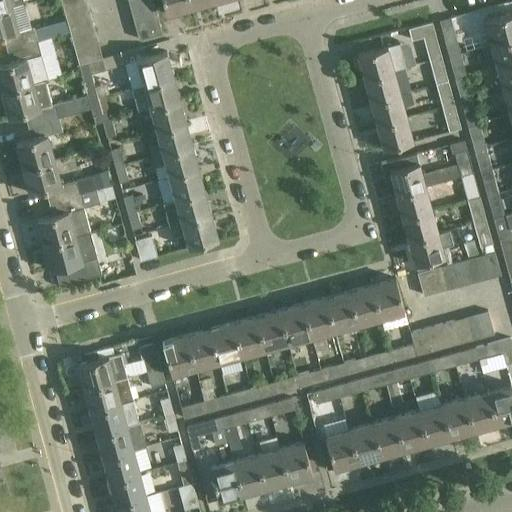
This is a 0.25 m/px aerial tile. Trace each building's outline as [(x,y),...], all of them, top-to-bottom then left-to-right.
[(23,0),(0,0),(0,9),(23,4),(24,3),(23,0)] [(90,11),(87,0),(86,0),(64,6),(67,18),(90,11)] [(156,10),(153,0),(147,0),(130,5),(133,16),(156,10)] [(191,8),(188,0),(162,0),(167,14),(191,8)] [(30,29),(23,4),(0,9),(0,37),(5,36),(8,50),(38,41),(35,27),(30,29)] [(159,22),(156,10),(133,16),(136,28),(159,22)] [(70,29),(93,23),(90,11),(67,18),(70,29)] [(511,13),(485,21),(491,45),(511,38),(511,13)] [(461,53),(451,17),(440,21),(450,56),(461,53)] [(162,33),(159,22),(136,28),(140,40),(162,33)] [(435,34),(432,22),(409,29),(412,40),(424,37),(435,34)] [(73,41),(96,34),(93,23),(70,29),(73,41)] [(76,53),(100,46),(96,34),(73,41),(76,53)] [(442,58),(435,34),(424,37),(431,61),(442,58)] [(511,63),(511,38),(491,45),(498,68),(511,63)] [(49,79),(38,41),(8,50),(12,62),(0,65),(0,84),(2,92),(44,80),(49,79)] [(406,67),(399,43),(358,54),(365,79),(394,71),(406,67)] [(103,58),(100,46),(76,53),(79,65),(103,58)] [(174,77),(167,52),(125,63),(132,88),(145,84),(174,77)] [(468,76),(461,53),(450,56),(456,79),(468,76)] [(106,71),(106,69),(103,58),(79,65),(83,77),(92,75),(106,71)] [(448,80),(442,58),(431,61),(437,83),(448,80)] [(511,63),(498,68),(504,91),(511,88),(511,63)] [(400,94),(394,71),(365,79),(371,102),(400,94)] [(98,97),(92,75),(83,77),(87,95),(88,100),(97,97),(98,97)] [(474,99),(468,76),(456,79),(463,102),(474,99)] [(180,100),(174,77),(145,84),(132,88),(139,112),(152,108),(180,100)] [(51,105),(44,80),(2,92),(9,117),(26,112),(29,125),(59,116),(91,108),(88,100),(87,95),(51,105)] [(454,104),(448,80),(437,83),(443,107),(454,104)] [(407,117),(400,94),(371,102),(377,125),(407,117)] [(102,114),(97,97),(88,100),(91,108),(93,117),(102,114)] [(481,122),(474,99),(463,102),(469,125),(481,122)] [(186,123),(180,100),(152,108),(158,131),(186,123)] [(461,128),(454,104),(443,107),(450,131),(461,128)] [(63,130),(59,116),(29,125),(33,138),(16,143),(23,169),(55,161),(48,134),(63,130)] [(413,141),(407,117),(377,125),(383,149),(413,141)] [(117,136),(113,119),(105,121),(103,122),(108,137),(117,136)] [(487,145),(481,122),(469,125),(475,149),(487,145)] [(193,146),(186,123),(158,131),(161,144),(150,147),(153,158),(193,146)] [(493,169),(487,145),(475,149),(482,172),(493,169)] [(199,169),(193,146),(153,158),(155,167),(167,164),(171,177),(199,169)] [(120,148),(111,151),(116,167),(125,165),(120,148)] [(474,173),(468,149),(456,152),(463,176),(474,173)] [(425,186),(416,153),(380,163),(386,183),(392,181),(396,194),(425,186)] [(62,184),(55,161),(23,169),(30,193),(47,188),(50,202),(81,194),(97,190),(93,176),(77,180),(62,184)] [(129,182),(125,165),(116,167),(120,184),(129,182)] [(206,192),(199,169),(171,177),(177,200),(206,192)] [(499,192),(493,169),(482,172),(488,195),(499,192)] [(480,196),(474,173),(463,176),(469,199),(480,196)] [(432,209),(425,186),(396,194),(402,217),(432,209)] [(101,203),(97,190),(81,194),(50,202),(54,215),(37,220),(44,245),(91,233),(85,208),(101,203)] [(212,215),(206,192),(177,200),(164,204),(170,226),(183,223),(212,215)] [(506,215),(499,192),(488,195),(494,218),(506,215)] [(133,194),(124,197),(128,213),(137,211),(133,194)] [(487,218),(480,196),(469,199),(475,222),(487,218)] [(438,232),(432,209),(402,217),(408,240),(438,232)] [(142,228),(137,211),(128,213),(133,230),(142,228)] [(219,240),(212,215),(183,223),(190,248),(219,240)] [(511,237),(506,215),(494,218),(500,241),(511,237)] [(493,243),(487,218),(475,222),(481,246),(493,243)] [(444,256),(438,232),(408,240),(415,264),(444,256)] [(97,258),(91,233),(44,245),(49,263),(51,270),(66,266),(70,280),(115,267),(112,254),(97,258)] [(152,236),(136,240),(141,261),(157,257),(152,236)] [(511,237),(500,241),(507,265),(511,280),(511,279),(511,237)] [(500,275),(493,251),(480,255),(487,278),(500,275)] [(487,278),(480,255),(468,258),(474,281),(487,278)] [(474,281),(468,258),(455,262),(462,285),(474,281)] [(462,285),(455,262),(442,266),(449,288),(462,285)] [(449,288),(442,266),(430,269),(436,292),(449,288)] [(436,292),(430,269),(416,273),(423,295),(436,292)] [(396,278),(372,284),(381,318),(405,311),(396,278)] [(381,318),(372,284),(348,291),(358,324),(381,318)] [(358,324),(348,291),(325,297),(334,330),(337,342),(361,335),(358,324)] [(334,330),(325,297),(302,303),(311,336),(334,330)] [(311,336),(302,303),(279,309),(288,343),(311,336)] [(288,343),(279,309),(256,316),(265,349),(288,343)] [(487,310),(476,314),(482,337),(494,334),(487,310)] [(482,337),(476,314),(465,317),(471,340),(482,337)] [(265,349),(256,316),(232,322),(242,355),(265,349)] [(471,340),(465,317),(454,320),(460,343),(471,340)] [(460,343),(454,320),(443,323),(449,346),(460,343)] [(242,355),(232,322),(209,328),(218,362),(242,355)] [(449,346),(443,323),(432,326),(438,349),(449,346)] [(438,349),(432,326),(421,329),(427,352),(438,349)] [(218,362),(209,328),(186,335),(195,368),(218,362)] [(427,352),(421,329),(409,332),(412,343),(416,355),(427,352)] [(195,368),(186,335),(163,341),(172,374),(195,368)] [(499,341),(501,352),(504,365),(511,362),(511,347),(509,338),(499,341)] [(501,352),(499,341),(476,347),(479,358),(501,352)] [(416,355),(412,343),(390,349),(393,361),(416,355)] [(140,348),(146,371),(161,367),(154,344),(140,348)] [(479,358),(476,347),(454,353),(457,365),(479,358)] [(393,361),(390,349),(367,356),(370,368),(393,361)] [(127,376),(121,353),(77,365),(83,388),(127,377),(127,376)] [(457,365),(454,353),(431,359),(434,371),(457,365)] [(370,368),(367,356),(344,362),(347,374),(370,368)] [(434,371),(431,359),(407,366),(410,377),(434,371)] [(347,374),(344,362),(321,369),(325,380),(347,374)] [(388,383),(410,377),(407,366),(385,372),(388,383)] [(165,383),(161,367),(146,371),(151,387),(165,383)] [(301,387),(325,380),(321,369),(297,375),(301,387)] [(364,390),(387,384),(388,383),(385,372),(361,379),(364,390)] [(301,387),(297,375),(274,381),(278,393),(301,387)] [(511,420),(511,383),(510,375),(485,382),(488,391),(496,425),(511,420)] [(133,400),(127,377),(83,388),(89,412),(133,400)] [(364,390),(361,379),(338,385),(340,396),(364,390)] [(278,393),(274,381),(251,388),(255,399),(278,393)] [(340,396),(338,385),(313,392),(316,403),(340,396)] [(255,399),(251,388),(229,394),(232,406),(255,399)] [(496,425),(488,391),(465,398),(473,431),(496,425)] [(208,412),(232,406),(229,394),(205,401),(208,412)] [(295,409),(292,398),(269,404),(272,415),(295,409)] [(473,431),(465,398),(441,404),(450,438),(473,431)] [(173,415),(169,399),(160,401),(165,418),(173,415)] [(139,423),(133,400),(89,412),(96,435),(139,423)] [(208,412),(205,401),(181,407),(184,419),(208,412)] [(272,415),(269,404),(246,410),(249,421),(272,415)] [(450,438),(441,404),(418,410),(427,444),(450,438)] [(249,421),(246,410),(222,417),(225,428),(249,421)] [(427,444),(418,410),(396,417),(404,450),(427,444)] [(178,431),(173,415),(165,418),(169,434),(178,431)] [(200,434),(225,428),(222,417),(197,423),(200,434)] [(404,450),(396,417),(372,423),(381,456),(404,450)] [(146,446),(140,424),(139,423),(96,435),(102,458),(134,449),(146,446)] [(203,446),(200,434),(197,423),(186,426),(193,449),(203,446)] [(381,456),(372,423),(349,429),(358,463),(381,456)] [(358,463),(349,429),(325,436),(334,469),(358,463)] [(313,475),(303,441),(280,448),(289,482),(313,475)] [(186,460),(181,444),(173,447),(177,463),(186,460)] [(289,482),(280,448),(256,454),(265,488),(289,482)] [(141,472),(134,449),(102,458),(108,481),(141,472)] [(265,488),(256,454),(233,461),(242,494),(265,488)] [(192,483),(186,460),(177,463),(183,485),(192,483)] [(242,494),(233,461),(209,467),(219,501),(242,494)] [(147,495),(141,472),(108,481),(115,504),(147,495)] [(199,506),(192,483),(183,485),(178,487),(185,510),(199,506)] [(160,511),(155,493),(147,495),(115,504),(116,511),(160,511)]
